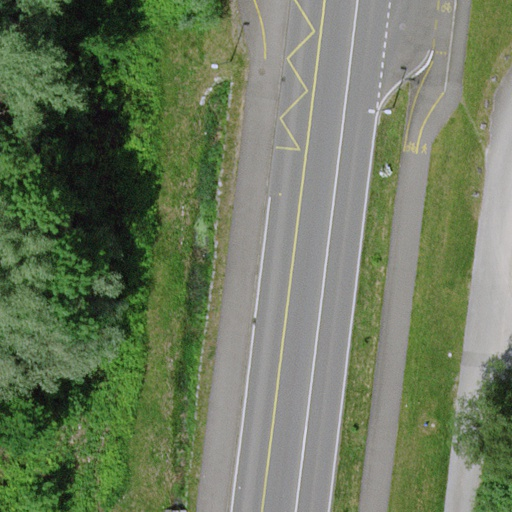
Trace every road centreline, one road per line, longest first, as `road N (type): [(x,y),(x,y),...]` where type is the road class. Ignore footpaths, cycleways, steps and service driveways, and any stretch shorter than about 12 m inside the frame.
road 1 (primary): [(352,0),(287,511)]
road 2 (unclassified): [(458,511),(511,137)]
